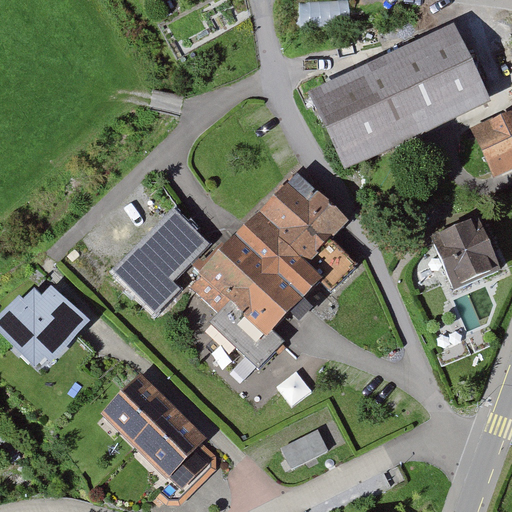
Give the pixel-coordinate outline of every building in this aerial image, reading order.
[(301,0),(302,26),(352,25),(352,0),(301,0)] [(303,106),(340,184),(484,115),(447,38),(303,106)] [(511,124),(467,144),(488,190),(498,186),(501,190),(511,185),(511,124)] [(269,345),(315,298),(328,310),(356,282),(328,254),(342,241),(289,188),(192,287),(200,295),(192,303),(215,326),(204,338),(255,388),(283,359),(269,345)] [(167,296),(204,260),(168,223),(104,285),(146,329),(151,324),(156,330),(167,319),(164,316),(176,305),(167,296)] [(496,281),(476,231),(425,250),(447,304),(457,300),(455,298),(496,281)] [(42,374),(80,336),(44,300),(36,309),(27,300),(16,310),(11,305),(0,316),(0,352),(26,379),(37,368),(42,374)] [(293,406),(313,393),(300,373),(280,385),(293,406)] [(126,470),(159,500),(148,511),(185,511),(211,486),(211,472),(196,458),(201,454),(135,389),(95,428),(99,434),(93,438),(109,456),(117,451),(132,465),(126,470)] [(314,444),(276,463),(287,486),(325,467),(314,444)]
